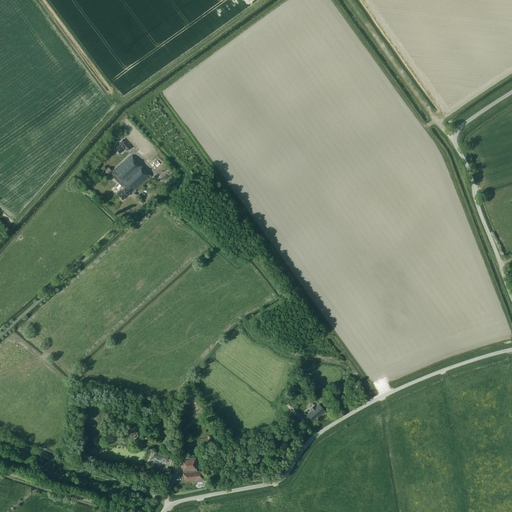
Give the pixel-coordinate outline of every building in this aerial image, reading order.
[(131,147),(124,139),(119,143),(120,145),(117,148),(121,153),(122,152),(125,150),(127,152),(131,147)] [(151,177),(131,156),(111,174),(124,188),(121,190),(117,194),(123,200),(132,192),(135,196),(137,194),(135,192),(151,177)] [(189,403),(194,412),(202,407),(192,390),(184,395),(187,400),(188,400),(190,403),(189,403)] [(313,422),(325,412),(319,405),(315,408),(314,406),(310,409),(312,411),(307,415),(313,422)] [(291,409),(299,419),(302,416),(294,407),(291,409)] [(200,471),(197,472),(196,458),(182,459),(185,481),(201,479),(200,471)]
